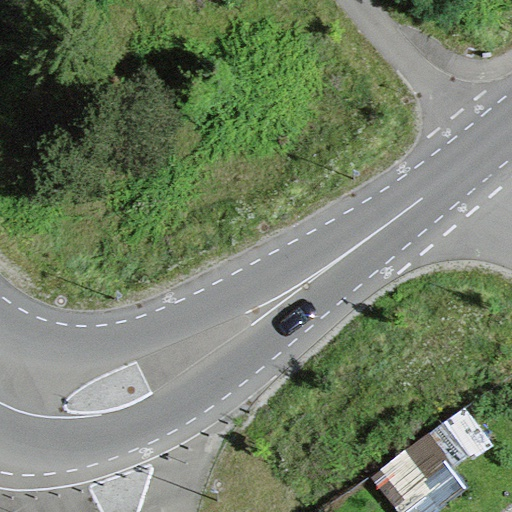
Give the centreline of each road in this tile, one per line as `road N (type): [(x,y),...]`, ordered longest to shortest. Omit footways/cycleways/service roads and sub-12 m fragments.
road 1 (primary): [(511,132),(266,310)]
road 2 (primary): [(266,310),(209,314),(56,367),(0,369)]
road 3 (primary): [(4,440),(41,452),(85,451),(165,419),(207,389)]
road 4 (primary): [(171,511),(207,389)]
